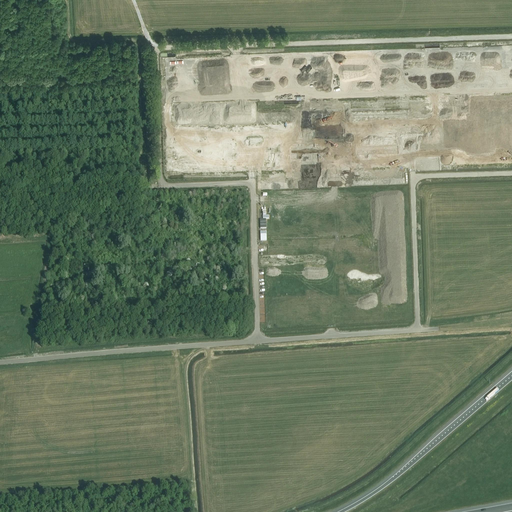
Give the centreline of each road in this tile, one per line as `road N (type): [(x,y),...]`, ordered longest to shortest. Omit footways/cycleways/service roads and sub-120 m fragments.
road 1 (unclassified): [(258,341),(251,187),(161,184),(157,48),(511,35)]
road 2 (unclassified): [(0,361),(258,341)]
road 3 (unclassified): [(511,175),(415,185),(417,329)]
road 4 (motorway): [(511,378),(341,511)]
road 5 (unclassified): [(258,341),(417,329)]
